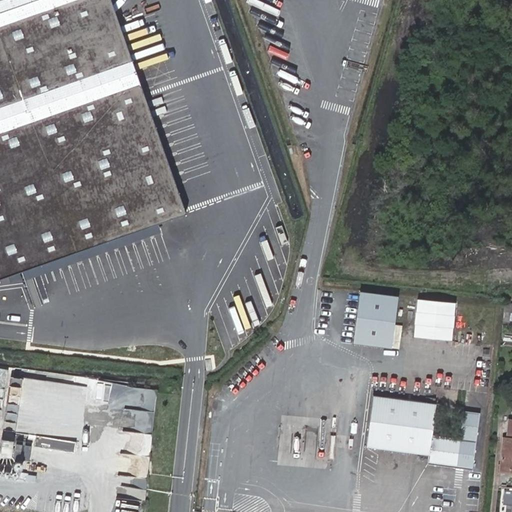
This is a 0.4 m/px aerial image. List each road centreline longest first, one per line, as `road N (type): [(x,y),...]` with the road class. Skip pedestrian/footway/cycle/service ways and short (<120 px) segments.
road 1 (unknown): [(294,358),(331,159),(327,79)]
road 2 (unknown): [(294,358),(337,375),(352,398),(351,443),(329,494)]
road 3 (unknown): [(329,494),(454,479),(465,486),(470,511)]
road 4 (unknown): [(223,485),(294,358)]
